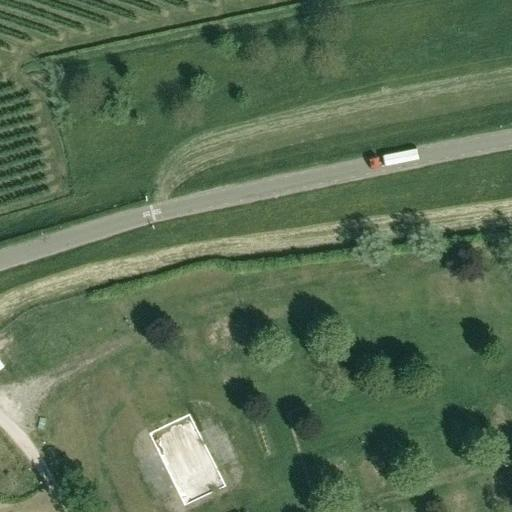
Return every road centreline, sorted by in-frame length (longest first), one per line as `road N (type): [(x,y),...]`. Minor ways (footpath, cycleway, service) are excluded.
road 1 (tertiary): [(0,259),(147,214),(511,137)]
road 2 (track): [(511,286),(461,255),(405,261),(260,288),(134,335)]
